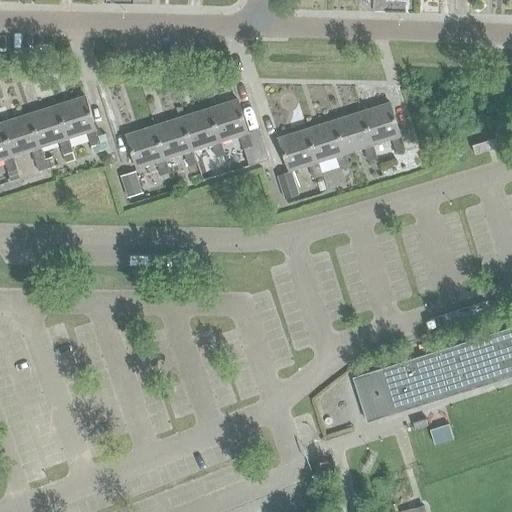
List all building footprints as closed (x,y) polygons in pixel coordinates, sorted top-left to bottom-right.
[(86,132),(93,154),(109,149),(104,133),(97,136),(85,98),(57,107),(67,138),(68,138),(86,132)] [(220,142),(238,136),(243,149),(252,147),(249,139),(237,101),(209,110),(219,142),(220,142)] [(388,102),(362,111),(372,143),(390,137),(391,140),(392,140),(397,153),(406,150),(409,158),(418,155),(410,130),(400,133),(400,131),(398,132),(388,102)] [(66,163),(75,160),(68,138),(67,138),(57,107),(30,116),(40,147),(59,141),(66,163)] [(211,144),(218,166),(227,163),(223,153),(220,142),(219,142),(209,110),(182,119),(192,151),(192,150),(211,144)] [(377,159),(372,145),(362,113),(334,122),(344,154),(345,154),(363,148),(368,161),(377,159)] [(12,156),(13,156),(31,150),(38,172),(47,169),(45,161),(44,159),(40,147),(30,116),(2,124),(12,156)] [(164,159),(165,159),(184,153),(188,167),(197,164),(192,150),(192,151),(182,119),(154,128),(164,159)] [(344,154),(334,122),(307,131),(317,163),(317,162),(336,156),(340,170),(349,167),(345,154),(344,154)] [(2,124),(0,124),(0,159),(4,159),(11,182),(20,179),(13,156),(12,156),(2,124)] [(156,162),(160,176),(169,173),(165,159),(164,159),(154,128),(126,136),(136,168),(156,162)] [(279,140),(289,171),(308,165),(313,179),(322,176),(317,162),(317,163),(307,131),(279,140)] [(262,135),(249,139),(252,147),(257,163),(269,159),(262,135)] [(498,148),(495,139),(472,146),(475,155),(488,151),(493,150),(498,148)] [(53,157),(44,159),(45,161),(47,169),(56,166),(53,157)] [(377,159),(368,161),(371,171),(380,168),(377,159)] [(142,194),(135,172),(120,177),(127,198),(142,194)] [(299,195),(292,172),(277,177),(285,200),(299,195)] [(511,326),(353,378),(367,422),(511,376),(511,326)] [(449,426),(429,432),(434,448),(454,442),(449,426)] [(392,511),(416,511),(412,494),(389,499),(392,511)]
